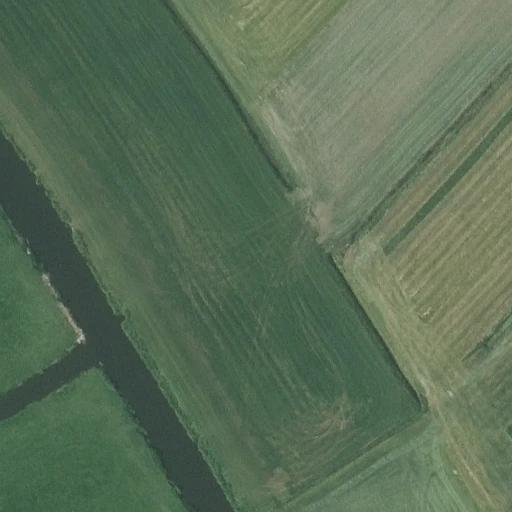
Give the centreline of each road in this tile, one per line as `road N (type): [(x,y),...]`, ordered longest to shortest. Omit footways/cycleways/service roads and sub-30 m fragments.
road 1 (track): [(0,55),(37,105),(143,296),(361,159)]
road 2 (track): [(143,296),(275,511)]
road 3 (track): [(354,511),(376,473),(459,413)]
